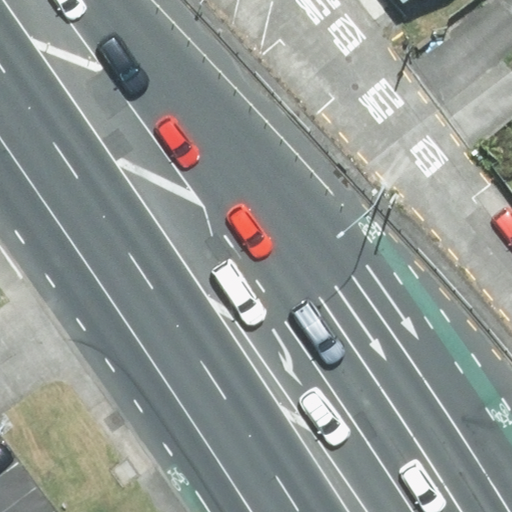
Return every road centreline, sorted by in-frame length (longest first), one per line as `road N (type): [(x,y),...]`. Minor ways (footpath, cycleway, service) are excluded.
road 1 (secondary): [(176,213),(306,289),(465,474)]
road 2 (secondary): [(176,213),(19,0)]
road 3 (secondary): [(309,511),(189,305)]
road 4 (primary): [(244,511),(202,414),(189,305)]
